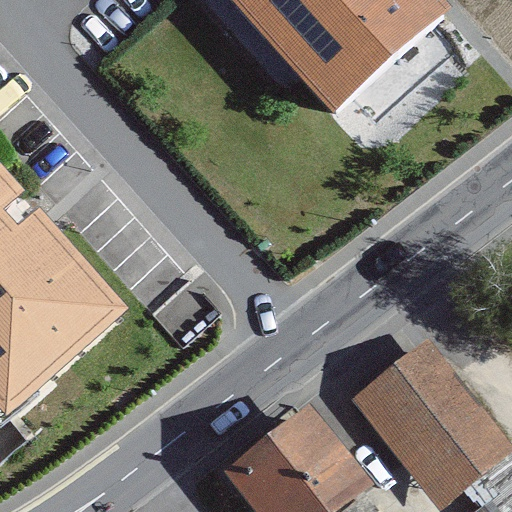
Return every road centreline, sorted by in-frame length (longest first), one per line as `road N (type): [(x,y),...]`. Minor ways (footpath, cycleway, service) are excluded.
road 1 (residential): [(0,1),(32,54),(301,354)]
road 2 (secondary): [(301,354),(511,187)]
road 3 (secondary): [(95,511),(301,354)]
